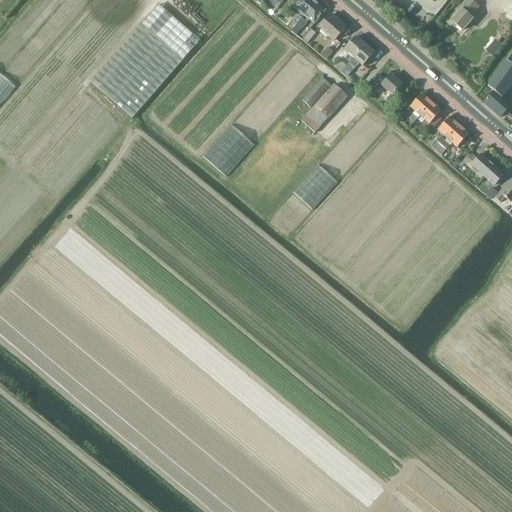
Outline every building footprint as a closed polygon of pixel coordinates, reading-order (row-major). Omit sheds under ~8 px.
[(265,0),(263,4),(272,10),(279,0),(265,0)] [(291,22),(296,26),(315,3),(311,0),(300,0),(293,9),(299,13),(297,15),(291,22)] [(462,31),(473,19),(471,17),(479,7),(470,0),(466,0),(459,9),(461,11),(451,22),(462,31)] [(306,23),(308,20),(314,25),(325,11),(315,3),(296,26),(291,32),(296,36),(301,30),(301,31),(307,23),(306,23)] [(133,119),(200,41),(159,5),(91,83),(133,119)] [(319,28),(335,41),(346,29),(330,15),(319,28)] [(308,43),(316,34),(311,30),(304,39),(308,43)] [(344,50),(353,59),(365,45),(355,37),(344,50)] [(347,78),(349,75),(349,76),(352,72),(359,64),(363,67),(375,54),(365,45),(353,59),(346,67),(344,70),(341,73),(347,78)] [(494,92),(484,103),(500,118),(502,116),(504,113),(511,107),(502,98),(511,85),(511,54),(507,62),(488,87),(494,92)] [(392,97),(397,91),(399,93),(403,89),(401,87),(402,86),(390,75),(385,81),(378,75),(373,80),(380,86),(392,97)] [(315,133),(328,119),(328,120),(348,97),(334,84),(332,87),(322,78),(302,100),(311,109),(301,121),(315,133)] [(414,124),(417,120),(431,104),(421,95),(409,108),(415,112),(409,119),(414,124)] [(426,128),(429,125),(441,112),(431,104),(417,120),(426,128)] [(437,131),(443,136),(447,139),(459,126),(449,118),(437,131)] [(469,135),(459,126),(447,139),(445,141),(436,151),(441,156),(450,146),(450,145),(451,144),(457,148),(469,135)] [(431,147),(436,151),(445,141),(441,137),(431,147)] [(463,161),(459,165),(462,168),(465,165),(471,170),(470,170),(480,180),(483,177),(494,187),(504,176),(481,155),(477,159),(470,153),(463,161)] [(505,199),(510,203),(511,200),(511,183),(507,189),(505,187),(495,198),(500,204),(505,199)]
